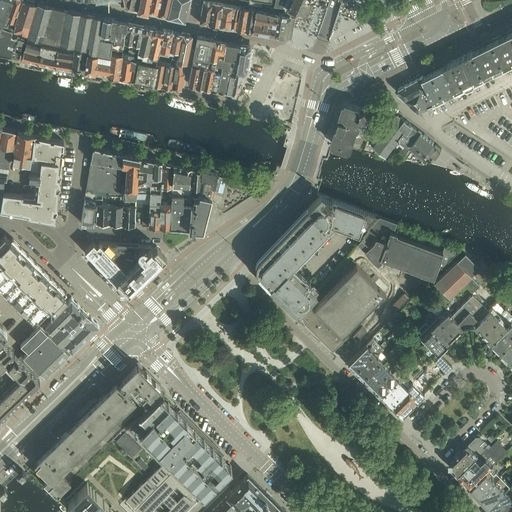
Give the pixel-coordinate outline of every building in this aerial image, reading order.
[(0,0),(0,19),(3,21),(10,0),(0,0)] [(10,0),(3,21),(2,24),(13,27),(21,0),(10,0)] [(21,0),(13,27),(14,27),(26,31),(31,13),(35,1),(32,0),(21,0)] [(148,12),(150,0),(129,0),(128,7),(148,12)] [(150,0),(148,12),(158,14),(161,0),(150,0)] [(161,0),(158,14),(167,16),(170,0),(161,0)] [(170,0),(167,16),(184,20),(185,17),(186,13),(188,7),(188,6),(190,0),(189,0),(170,0)] [(199,22),(211,24),(215,2),(203,0),(199,22)] [(285,7),(283,15),(291,16),(295,17),(297,18),(298,17),(299,17),(300,17),(300,16),(301,15),(301,14),(301,13),(300,11),(302,11),(306,2),(307,1),(303,0),(276,0),(276,5),(285,7)] [(101,32),(103,16),(51,5),(37,1),(27,36),(89,48),(89,51),(111,55),(112,47),(113,40),(108,39),(100,37),(101,32)] [(211,24),(237,29),(241,6),(240,6),(233,5),(215,2),(211,24)] [(241,6),(237,29),(245,30),(249,8),(241,6)] [(249,8),(245,30),(253,32),(256,9),(249,8)] [(259,33),(274,36),(278,14),(277,13),(256,9),(253,32),(259,33)] [(278,14),(274,36),(283,37),(288,34),(290,22),(292,22),(293,17),(291,17),(291,16),(283,15),(278,14)] [(100,37),(108,39),(111,18),(103,16),(101,32),(100,37)] [(113,40),(112,47),(123,49),(123,47),(124,41),(127,21),(111,18),(108,39),(113,40)] [(136,23),(127,21),(124,41),(133,42),(136,23)] [(143,25),(136,23),(133,42),(132,48),(138,49),(143,25)] [(0,29),(0,52),(11,54),(16,38),(11,36),(14,27),(13,27),(2,24),(1,26),(0,29)] [(153,27),(143,25),(138,49),(138,50),(143,51),(142,56),(147,57),(153,27)] [(163,29),(153,27),(147,57),(151,58),(152,53),(158,54),(159,47),(163,29)] [(159,47),(169,49),(173,31),(163,29),(159,47)] [(173,57),(171,62),(176,63),(176,62),(182,32),(173,31),(169,49),(168,52),(168,51),(167,56),(173,57)] [(182,32),(176,62),(181,64),(182,68),(184,69),(186,61),(188,49),(189,47),(189,46),(191,36),(192,34),(182,32)] [(16,38),(11,54),(19,56),(23,40),(24,37),(17,35),(16,38)] [(210,56),(213,38),(197,35),(197,38),(195,46),(193,55),(209,59),(210,56)] [(511,64),(511,53),(504,35),(494,40),(506,67),(511,64)] [(225,40),(213,38),(210,56),(217,57),(218,50),(224,51),(226,40),(225,40)] [(37,60),(71,67),(74,48),(26,39),(26,41),(21,56),(37,60)] [(250,44),(226,40),(224,51),(218,50),(217,57),(216,63),(222,64),(217,90),(225,91),(231,58),(237,59),(236,70),(246,71),(246,70),(250,47),(250,44)] [(494,40),(484,45),(496,72),(506,67),(494,40)] [(474,50),(487,77),(496,72),(484,45),(474,50)] [(108,73),(118,76),(123,49),(112,47),(111,55),(108,73)] [(123,49),(118,76),(134,79),(138,58),(133,57),(134,51),(131,51),(132,48),(123,47),(123,49)] [(71,67),(83,69),(86,50),(74,48),(71,67)] [(94,71),(108,73),(111,55),(89,51),(86,50),(83,69),(94,71)] [(487,77),(474,50),(465,55),(477,81),(487,77)] [(454,60),(467,86),(477,81),(465,55),(454,60)] [(156,61),(138,58),(134,79),(146,81),(152,82),(156,61)] [(189,84),(196,85),(200,59),(193,58),(188,82),(190,84),(189,84)] [(231,58),(225,91),(231,93),(235,93),(246,71),(236,70),(237,59),(231,58)] [(208,61),(200,59),(196,85),(202,86),(203,77),(205,78),(208,61)] [(152,82),(161,84),(166,62),(156,60),(156,61),(152,82)] [(467,86),(454,60),(445,65),(458,91),(467,86)] [(202,86),(210,88),(216,63),(208,61),(205,78),(203,77),(202,86)] [(161,84),(171,86),(176,63),(171,62),(166,62),(161,84)] [(176,62),(176,63),(171,86),(181,87),(182,81),(184,71),(184,69),(182,68),(181,64),(176,62)] [(216,63),(210,88),(217,90),(222,64),(216,63)] [(458,91),(445,65),(434,70),(447,96),(458,91)] [(447,96),(434,70),(424,75),(437,101),(447,96)] [(278,115),(292,119),(297,96),(291,94),(292,91),(297,92),(300,77),(290,75),(291,74),(281,72),(278,85),(289,88),(287,98),(286,98),(284,107),(281,106),(278,115)] [(437,101),(424,75),(399,88),(398,89),(398,90),(399,91),(399,92),(421,112),(438,103),(437,101)] [(335,144),(351,149),(354,140),(360,141),(362,134),(369,136),(374,122),(371,117),(367,108),(363,110),(362,107),(361,107),(355,105),(348,103),(344,105),(340,118),(340,119),(338,126),(337,127),(338,127),(333,140),(334,141),(335,143),(335,144)] [(402,159),(408,149),(409,148),(408,147),(419,131),(412,126),(413,126),(405,120),(398,115),(374,146),(386,156),(397,142),(403,147),(397,155),(402,159)] [(0,180),(5,181),(15,130),(2,127),(0,140),(0,180)] [(511,127),(478,143),(508,166),(511,168),(511,127)] [(31,158),(34,134),(18,130),(16,141),(14,160),(31,162),(31,158)] [(412,145),(418,150),(428,138),(421,133),(412,145)] [(34,195),(4,191),(2,191),(0,206),(0,209),(49,218),(55,219),(55,213),(58,183),(63,147),(63,141),(50,138),(39,135),(34,134),(31,158),(38,159),(36,173),(30,172),(29,176),(36,177),(34,195)] [(428,138),(418,150),(424,155),(434,142),(428,138)] [(429,152),(436,158),(441,151),(440,151),(442,148),(436,144),(435,147),(434,146),(429,152)] [(91,154),(86,187),(118,192),(122,163),(121,163),(123,153),(93,146),(91,154)] [(408,149),(402,159),(403,160),(406,160),(412,152),(408,149)] [(123,153),(121,163),(122,163),(127,164),(125,196),(130,196),(136,196),(138,163),(140,156),(123,153)] [(136,196),(136,197),(150,197),(150,191),(151,180),(152,159),(140,156),(138,163),(136,196)] [(151,180),(150,191),(161,192),(162,161),(154,159),(152,159),(151,180)] [(161,192),(161,203),(171,203),(172,195),(173,163),(162,161),(161,192)] [(173,163),(172,195),(183,195),(191,195),(191,187),(191,186),(189,186),(190,171),(192,172),(193,168),(190,167),(173,163)] [(191,186),(191,187),(199,188),(201,169),(193,168),(192,172),(191,186)] [(199,188),(199,193),(211,196),(211,195),(212,194),(212,192),(223,194),(227,179),(217,176),(217,173),(202,170),(201,169),(199,188)] [(235,181),(232,202),(248,205),(252,184),(235,181)] [(84,200),(81,221),(86,222),(93,222),(95,204),(95,203),(96,199),(96,193),(86,191),(84,200)] [(148,225),(148,226),(160,227),(170,227),(171,205),(171,203),(161,203),(161,192),(150,191),(150,197),(149,219),(149,225),(148,225)] [(190,204),(189,228),(201,229),(201,228),(203,227),(203,228),(211,196),(199,193),(199,197),(196,197),(195,204),(190,204)] [(256,264),(255,265),(256,267),(256,268),(256,269),(256,270),(257,271),(258,272),(259,274),(260,274),(266,280),(288,302),(288,303),(290,304),(296,311),(297,311),(298,310),(306,302),(308,300),(316,291),(315,291),(307,283),(291,267),(296,262),(294,260),(326,226),(327,223),(358,235),(362,224),(367,226),(375,215),(317,194),(316,193),(316,194),(318,196),(307,207),(258,258),(257,260),(256,261),(256,262),(256,263),(256,264)] [(171,205),(170,227),(189,229),(189,228),(190,204),(183,203),(183,195),(172,195),(171,203),(171,205)] [(123,205),(121,224),(136,225),(136,224),(135,224),(135,206),(129,206),(130,196),(125,196),(123,196),(123,204),(123,205)] [(96,199),(95,203),(95,204),(97,204),(96,222),(109,223),(110,205),(102,204),(103,199),(96,199)] [(110,205),(109,223),(121,224),(123,205),(110,205)] [(442,251),(441,250),(396,234),(396,233),(393,232),(396,223),(379,217),(357,243),(377,262),(377,263),(382,258),(433,276),(434,273),(459,251),(444,245),(442,251)] [(55,313),(68,300),(63,295),(67,292),(13,237),(9,240),(5,236),(0,240),(0,288),(35,323),(50,308),(55,313)] [(122,285),(128,291),(166,255),(157,245),(153,248),(150,245),(99,241),(96,244),(93,241),(85,249),(120,287),(122,285)] [(457,260),(431,285),(437,291),(434,294),(441,301),(445,306),(463,325),(464,326),(473,324),(491,305),(490,306),(474,290),(480,285),(471,276),(480,267),(465,252),(457,260)] [(306,302),(298,310),(304,316),(303,317),(330,345),(332,346),(346,332),(345,331),(347,329),(384,291),(371,278),(356,263),(314,306),(308,300),(306,302)] [(404,292),(391,305),(396,310),(409,297),(404,292)] [(55,313),(41,326),(58,343),(58,342),(69,352),(72,350),(73,348),(77,344),(79,343),(91,331),(93,330),(93,329),(97,326),(99,324),(97,322),(97,323),(92,318),(93,318),(91,316),(89,315),(87,313),(86,312),(83,309),(82,308),(80,306),(79,304),(77,302),(77,303),(73,298),(71,296),(68,300),(55,313)] [(441,301),(432,310),(436,315),(437,314),(455,333),(463,325),(445,306),(441,301)] [(491,305),(473,324),(482,332),(505,309),(505,308),(504,309),(496,301),(492,306),(491,305)] [(511,315),(505,309),(482,332),(490,341),(511,320),(510,320),(511,317),(511,315)] [(436,315),(428,323),(446,341),(454,333),(455,333),(437,314),(436,315)] [(284,325),(274,316),(269,322),(278,331),(284,325)] [(490,341),(499,350),(511,336),(511,321),(511,320),(490,341)] [(428,323),(418,333),(436,351),(446,341),(428,323)] [(41,326),(40,325),(21,344),(28,352),(24,356),(42,376),(43,377),(44,379),(70,354),(69,352),(58,342),(58,343),(41,326)] [(353,335),(357,340),(366,331),(362,326),(353,335)] [(511,336),(499,350),(508,358),(511,354),(511,336)] [(348,362),(356,370),(380,345),(372,337),(348,362)] [(0,344),(0,418),(40,381),(3,342),(0,344)] [(386,355),(382,358),(383,359),(381,361),(380,361),(363,378),(367,380),(373,386),(389,369),(396,362),(393,359),(404,348),(398,343),(386,355)] [(356,370),(363,378),(380,361),(381,361),(383,359),(382,358),(386,355),(381,351),(383,349),(380,345),(356,370)] [(440,355),(434,361),(445,373),(451,367),(440,355)] [(117,382),(35,461),(36,462),(35,463),(36,464),(43,470),(39,474),(41,477),(58,494),(72,480),(69,477),(141,406),(141,407),(147,402),(149,404),(154,399),(159,395),(160,394),(164,390),(163,389),(162,388),(145,370),(143,368),(142,367),(141,366),(139,365),(138,363),(128,373),(127,374),(125,376),(122,378),(121,380),(123,381),(119,385),(117,383),(117,382)] [(389,369),(373,386),(375,389),(381,396),(398,379),(389,369)] [(381,396),(391,405),(411,384),(405,378),(401,381),(398,379),(381,396)] [(411,384),(391,405),(400,415),(403,415),(424,394),(413,383),(411,384)] [(149,404),(111,441),(147,477),(126,498),(123,501),(120,503),(128,511),(184,511),(186,511),(186,510),(195,502),(196,501),(198,498),(226,471),(230,466),(231,466),(231,465),(230,464),(229,464),(229,463),(222,457),(221,455),(213,448),(212,446),(204,439),(203,438),(196,430),(194,429),(187,421),(185,420),(178,412),(177,411),(169,403),(168,402),(160,395),(160,394),(159,395),(154,399),(149,404)] [(451,465),(460,474),(488,445),(480,436),(477,436),(451,462),(451,465)] [(488,445),(460,474),(472,486),(492,467),(494,465),(508,451),(498,440),(492,446),(490,444),(489,445),(488,445)] [(472,486),(482,496),(501,476),(492,467),(472,486)] [(209,511),(229,511),(237,505),(239,508),(247,501),(251,506),(254,504),(261,511),(285,511),(247,473),(226,495),(227,495),(209,511)] [(482,496),(491,506),(511,486),(501,476),(482,496)] [(116,511),(87,483),(68,502),(78,511),(116,511)] [(511,502),(511,487),(511,486),(491,506),(497,511),(502,511),(508,507),(511,502)] [(511,511),(511,502),(508,507),(502,511),(511,511)]
